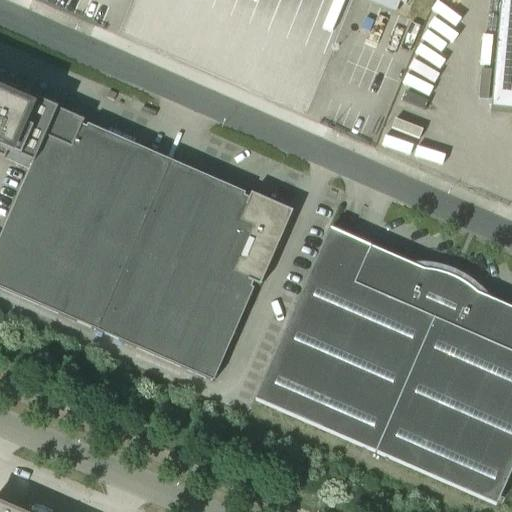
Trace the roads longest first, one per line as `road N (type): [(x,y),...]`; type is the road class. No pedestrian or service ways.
road 1 (unclassified): [(0,11),(511,236)]
road 2 (residential): [(0,424),(202,511)]
